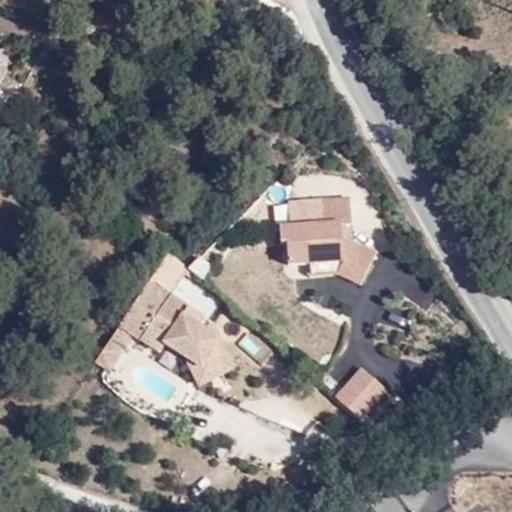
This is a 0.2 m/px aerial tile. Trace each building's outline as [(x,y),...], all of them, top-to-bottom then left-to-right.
[(281,262),(304,261),(303,257),(325,257),(331,260),(332,275),(356,285),(371,253),(335,237),(335,224),(315,224),(314,200),(283,203),(285,229),(290,230),(291,238),(280,242),(281,262)] [(168,296),(183,271),(180,268),(166,253),(147,280),(168,296)] [(303,257),(304,261),(305,275),(332,275),(331,260),(325,257),(303,257)] [(210,325),(168,296),(147,280),(116,325),(130,333),(139,339),(147,326),(168,339),(164,343),(183,356),(194,375),(227,358),(210,325)] [(107,339),(121,348),(130,333),(116,325),(107,339)] [(147,326),(139,339),(159,351),(164,343),(168,339),(147,326)] [(107,339),(93,359),(108,369),(121,348),(107,339)] [(232,369),(227,358),(194,375),(201,386),(232,369)] [(334,393),(362,418),(388,390),(360,365),(334,393)]
